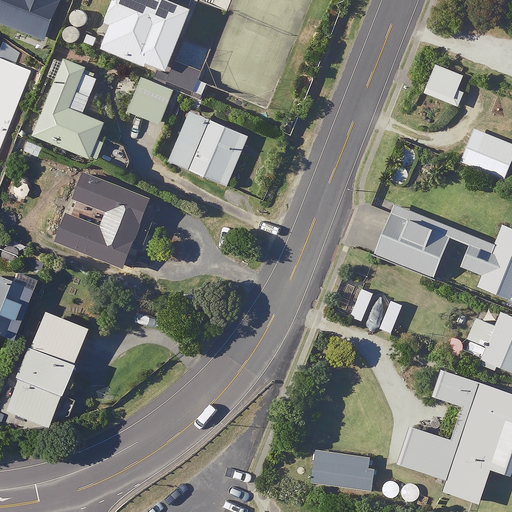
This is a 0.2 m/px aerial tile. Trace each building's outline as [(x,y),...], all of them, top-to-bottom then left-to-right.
[(101,50),(153,71),(150,78),(191,94),(200,73),(171,62),(190,13),(158,0),(109,0),(114,2),(106,23),(111,25),(101,50)] [(98,74),(63,61),(32,138),(80,157),(96,118),(75,110),(78,102),(86,105),(98,74)] [(468,79),(435,66),(423,94),(456,108),(468,79)] [(247,137),(189,113),(168,162),(226,187),(247,137)] [(511,158),(511,145),(473,130),(459,163),(503,181),(511,158)] [(158,203),(83,174),(72,201),(106,214),(100,228),(66,214),(55,243),(130,273),(158,203)] [(449,239),(388,215),(372,255),(433,280),(449,239)] [(511,231),(501,227),(493,248),(472,239),(460,267),(481,276),(477,287),(511,301),(511,231)] [(0,339),(10,343),(34,284),(19,278),(16,286),(0,279),(0,339)] [(360,322),(373,293),(358,286),(346,316),(360,322)] [(391,334),(401,305),(388,301),(378,329),(391,334)] [(511,317),(500,313),(495,327),(475,319),(462,356),(511,373),(511,317)] [(11,380),(15,382),(3,413),(45,429),(84,331),(42,314),(28,349),(24,348),(11,380)] [(511,470),(511,392),(441,368),(431,397),(461,407),(449,442),(409,428),(397,464),(445,480),(442,492),(478,504),(490,470),(510,477),(511,470)] [(369,491),(373,466),(369,466),(370,459),(315,451),(311,483),(369,491)]
